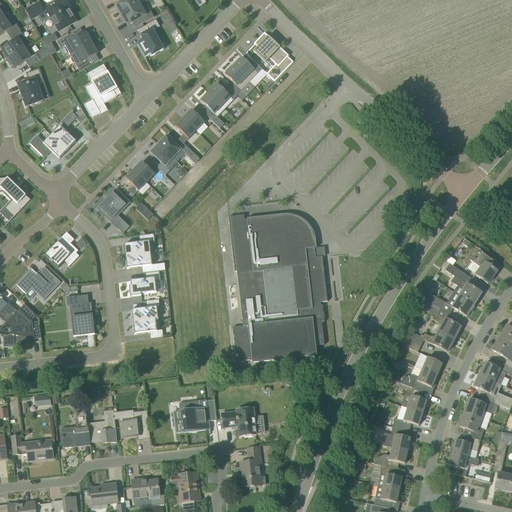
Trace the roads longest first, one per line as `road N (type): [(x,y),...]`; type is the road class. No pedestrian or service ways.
road 1 (tertiary): [(296,511),(368,335),(463,192)]
road 2 (residential): [(57,197),(102,249),(113,345),(92,357),(0,368)]
road 3 (residential): [(0,489),(70,481),(90,464),(204,452),(221,462),(215,511)]
road 4 (residential): [(463,192),(262,0)]
road 5 (residential): [(424,496),(454,387),(511,287)]
road 6 (residential): [(145,97),(241,0)]
road 7 (residential): [(57,197),(145,97)]
